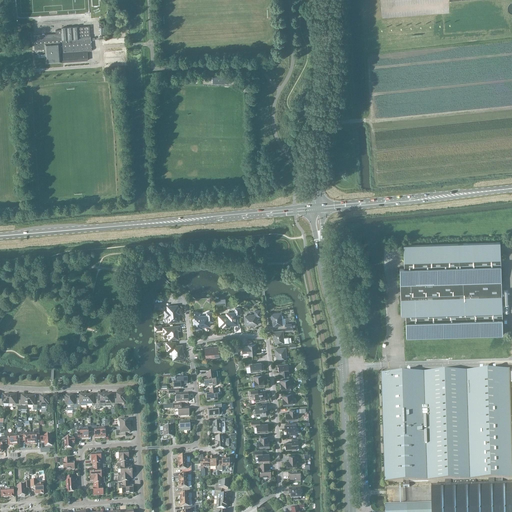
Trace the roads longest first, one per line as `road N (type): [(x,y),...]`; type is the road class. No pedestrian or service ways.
road 1 (secondary): [(0,236),(316,208)]
road 2 (tertiary): [(349,511),(340,346),(316,208)]
road 3 (unclassified): [(316,208),(312,147),(327,73),(322,0)]
road 4 (secondary): [(316,208),(511,188)]
road 5 (residential): [(245,511),(279,489),(265,339)]
road 6 (residential): [(138,443),(132,387),(0,386)]
